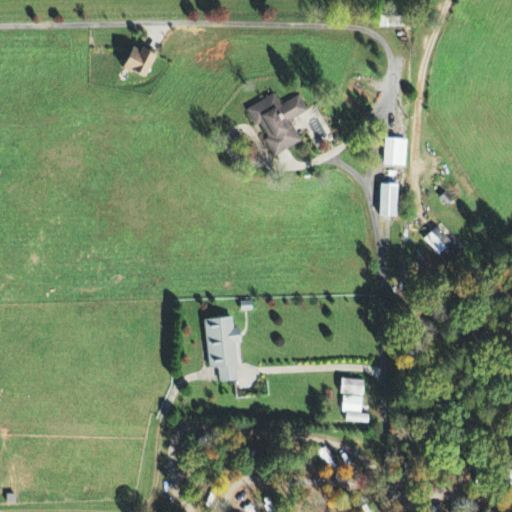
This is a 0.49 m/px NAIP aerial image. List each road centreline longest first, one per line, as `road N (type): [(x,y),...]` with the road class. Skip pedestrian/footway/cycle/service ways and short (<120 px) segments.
road 1 (residential): [(366,182),(393,62),(363,29),(0,24)]
road 2 (residential): [(397,511),(386,431),(386,258),(366,182),(338,160)]
road 3 (residential): [(450,0),(418,90),(415,170)]
